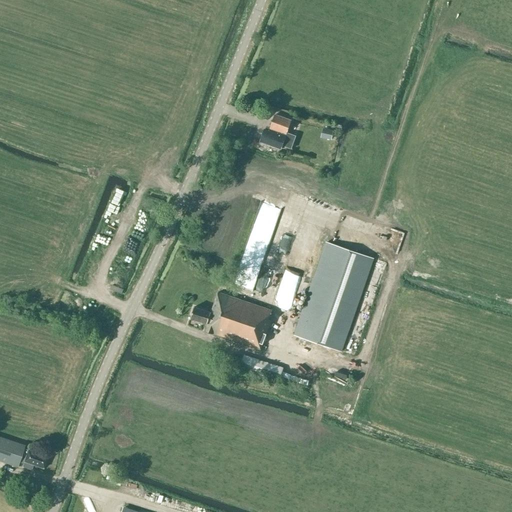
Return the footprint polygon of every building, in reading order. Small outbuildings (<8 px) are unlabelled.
[(291,120),(275,114),(269,130),(264,128),(259,142),(281,149),(291,120)] [(333,130),(322,128),(320,138),(331,140),(333,130)] [(326,242),(295,335),(343,351),(375,259),(326,242)] [(266,318),(270,308),(218,291),(211,312),(194,307),(190,319),(206,324),(204,331),(212,334),(213,333),(260,349),(269,319),(266,318)] [(284,367),(244,354),(239,368),(279,381),(284,367)] [(333,377),(344,383),(349,373),(338,367),(333,377)] [(42,468),(46,457),(24,449),(25,445),(0,436),(0,461),(17,467),(20,458),(24,460),(23,462),(42,468)]
